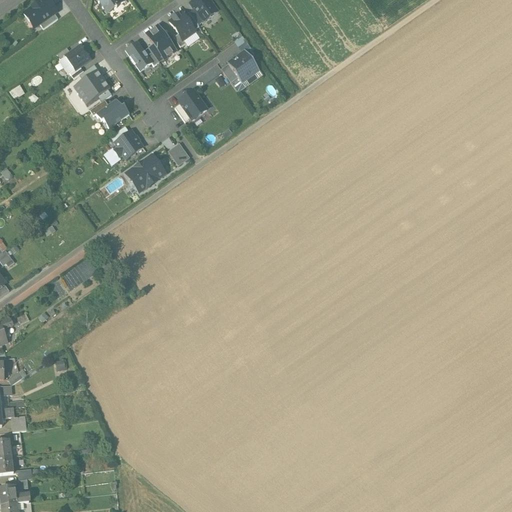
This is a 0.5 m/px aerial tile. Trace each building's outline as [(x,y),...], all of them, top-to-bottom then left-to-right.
[(46,0),(44,0),(23,15),(34,30),(39,26),(54,16),(57,14),(46,0)] [(121,0),(97,0),(99,3),(98,4),(103,10),(104,9),(108,15),(114,10),(115,11),(116,9),(124,3),(122,1),(121,0)] [(215,10),(207,0),(198,0),(199,0),(196,2),(195,2),(190,5),(194,11),(203,23),(211,18),(209,15),(215,10)] [(203,23),(194,11),(189,14),(188,14),(199,29),(199,28),(198,27),(203,23)] [(183,17),(181,14),(169,23),(178,36),(178,35),(183,42),(195,34),(194,32),(183,17)] [(199,29),(188,14),(183,17),(194,32),(199,29)] [(54,16),(39,26),(43,31),(58,21),(54,16)] [(158,28),(146,36),(153,46),(164,61),(175,53),(158,28)] [(183,42),(178,35),(178,36),(173,39),(180,49),(185,45),(183,42)] [(143,53),(137,44),(125,53),(140,74),(152,65),(143,53)] [(164,61),(153,46),(148,49),(159,64),(164,61)] [(70,55),(65,58),(74,72),(79,68),(90,61),(81,47),(70,55)] [(159,64),(148,49),(143,53),(152,65),(153,68),(159,64)] [(66,50),(57,57),(60,62),(65,58),(70,55),(66,50)] [(245,52),(236,59),(237,60),(228,66),(229,68),(237,80),(239,82),(244,78),(246,81),(254,75),(252,73),(257,69),(245,52)] [(79,77),(83,82),(97,71),(94,66),(83,74),(79,77)] [(74,72),(69,75),(73,81),(79,77),(83,74),(79,68),(74,72)] [(237,80),(229,68),(222,73),(230,84),(237,80)] [(111,96),(108,91),(110,90),(101,77),(97,71),(83,82),(73,88),(78,94),(77,95),(82,101),(82,100),(86,106),(98,98),(102,103),(104,101),(111,96)] [(16,99),(27,94),(23,86),(12,91),(16,99)] [(206,111),(193,92),(178,103),(180,105),(191,120),(192,122),(206,111)] [(102,103),(90,112),(93,117),(95,116),(108,107),(104,101),(102,103)] [(108,107),(95,116),(101,124),(103,122),(108,130),(129,116),(123,108),(121,109),(116,101),(108,107)] [(191,120),(180,105),(174,109),(185,124),(191,120)] [(114,145),(129,135),(125,128),(110,139),(114,145)] [(125,161),(143,149),(131,133),(129,135),(114,145),(117,150),(114,152),(119,159),(122,157),(125,161)] [(179,145),(168,153),(178,168),(189,160),(179,145)] [(151,158),(141,165),(142,165),(137,169),(137,168),(127,175),(139,193),(147,188),(148,189),(157,183),(156,182),(164,176),(152,159),(151,158)] [(2,255),(0,256),(0,264),(3,268),(12,262),(5,253),(2,255)] [(4,287),(0,289),(0,299),(9,294),(4,287)] [(8,317),(0,319),(0,328),(1,332),(7,330),(12,328),(10,322),(10,323),(8,317)] [(0,347),(1,347),(0,344),(5,342),(3,337),(9,335),(7,330),(1,332),(0,328),(0,347)] [(18,374),(8,381),(11,388),(13,386),(22,380),(18,374)] [(11,388),(0,388),(0,398),(12,397),(13,386),(11,388)] [(0,410),(0,427),(1,427),(0,420),(13,418),(12,410),(0,410)] [(25,419),(11,421),(12,434),(26,432),(25,419)] [(0,442),(0,459),(10,458),(8,441),(0,442)] [(21,446),(13,447),(14,458),(23,457),(21,446)] [(11,458),(0,459),(0,475),(13,474),(11,458)] [(30,472),(18,473),(19,481),(27,481),(31,480),(30,472)] [(19,481),(9,483),(10,489),(14,489),(14,491),(27,489),(27,481),(19,481)] [(10,489),(0,490),(0,502),(1,507),(16,506),(29,504),(28,496),(15,497),(14,491),(14,489),(10,489)]
